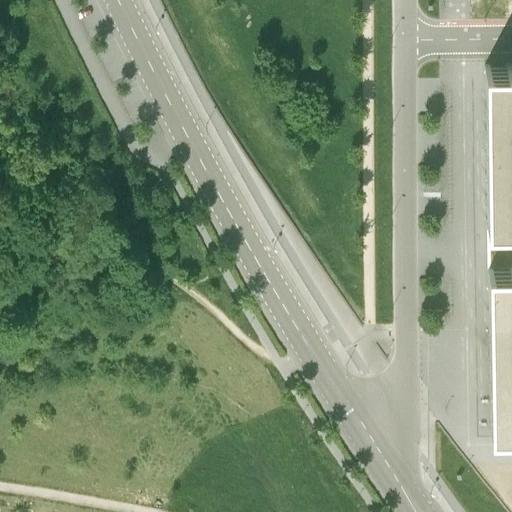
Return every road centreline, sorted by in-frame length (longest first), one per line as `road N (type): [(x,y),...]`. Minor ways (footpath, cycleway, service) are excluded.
road 1 (tertiary): [(361,418),(204,169),(117,0)]
road 2 (unclassified): [(405,0),(405,356),(390,393),(361,418)]
